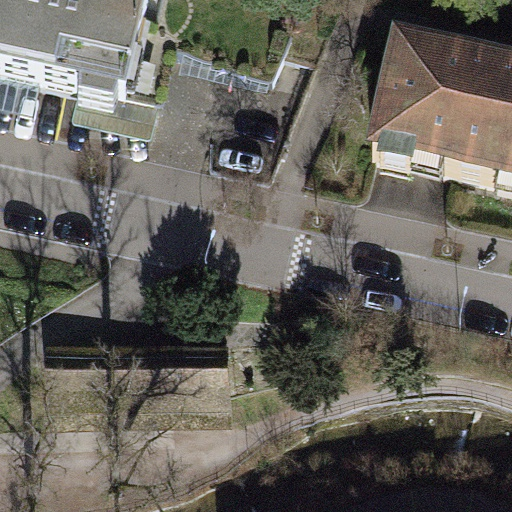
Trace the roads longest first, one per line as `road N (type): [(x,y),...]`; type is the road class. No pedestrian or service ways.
road 1 (residential): [(159,229),(511,303)]
road 2 (residential): [(159,229),(146,268),(0,361)]
road 3 (residential): [(0,194),(159,229)]
